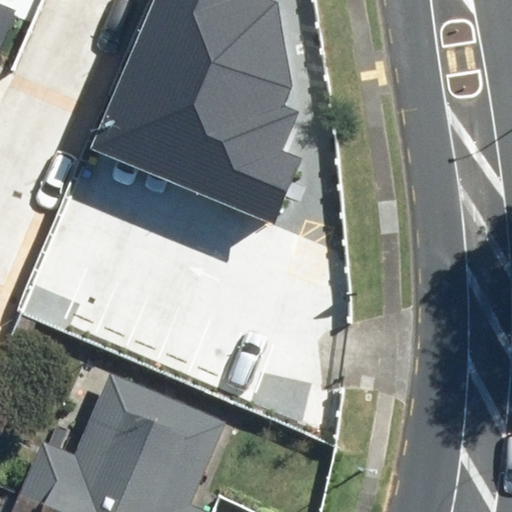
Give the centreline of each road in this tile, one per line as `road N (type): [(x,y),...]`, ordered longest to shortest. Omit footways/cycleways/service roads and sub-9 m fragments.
road 1 (residential): [(458,511),(470,442),(472,333),(465,181),(440,0)]
road 2 (residential): [(86,0),(0,200)]
